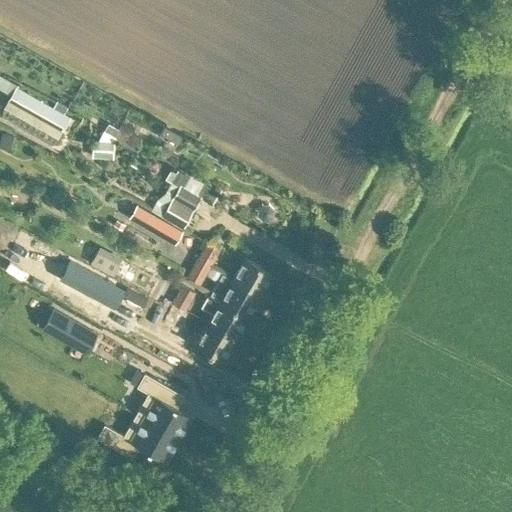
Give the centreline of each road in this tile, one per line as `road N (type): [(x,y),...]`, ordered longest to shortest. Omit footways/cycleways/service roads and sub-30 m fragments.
road 1 (unclassified): [(214,511),(376,221)]
road 2 (track): [(376,221),(500,0)]
